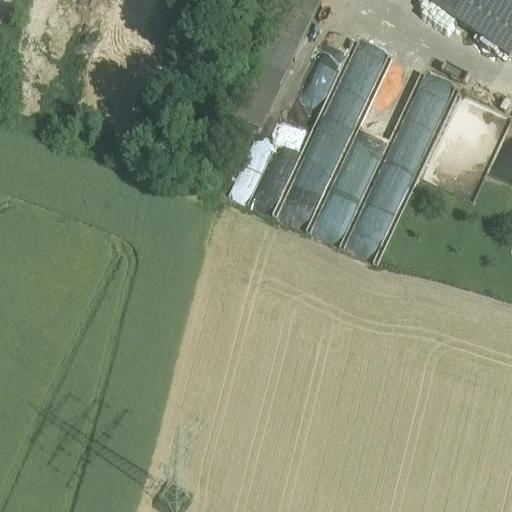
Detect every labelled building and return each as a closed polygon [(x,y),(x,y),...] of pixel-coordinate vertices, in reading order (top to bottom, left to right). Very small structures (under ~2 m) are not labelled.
[(511,53),(511,11),(495,0),(421,0),(509,59),(511,53)] [(511,0),(495,0),(511,11),(511,0)] [(144,65),(154,67),(165,25),(154,22),(144,65)] [(333,108),(359,120),(386,58),(361,47),(346,79),(362,87),(355,101),(339,94),(333,108)] [(360,159),(370,148),(361,141),(351,152),(360,159)] [(397,165),(392,171),(408,182),(419,167),(409,159),(402,169),(397,165)]
